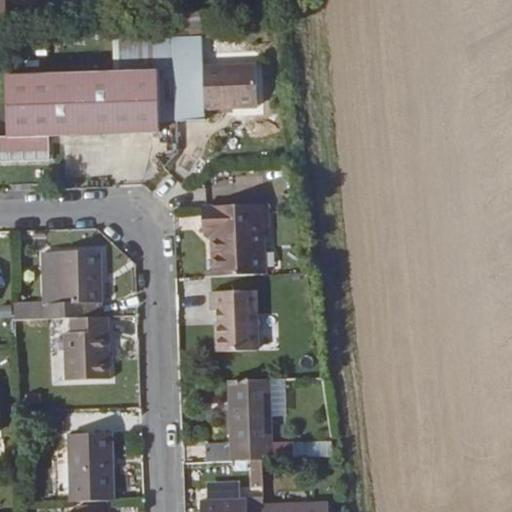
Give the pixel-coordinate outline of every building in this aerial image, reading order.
[(258,115),(256,70),(206,71),(205,43),(173,44),(175,127),(206,126),(206,117),(258,115)] [(159,136),(157,74),(78,77),(80,138),(159,136)] [(80,138),(78,77),(6,80),(7,139),(0,139),(0,164),(48,163),(48,139),(80,138)] [(269,241),(267,210),(202,212),(203,239),(210,239),(211,275),(212,282),(264,281),(263,242),(269,241)] [(98,303),(96,252),(55,253),(56,304),(45,304),(45,321),(66,320),(89,320),(88,303),(98,303)] [(56,304),(55,253),(39,254),(41,304),(45,304),(56,304)] [(214,315),(216,356),(255,355),(252,295),(210,296),(210,315),(214,315)] [(99,319),(98,303),(88,303),(89,320),(99,319)] [(258,314),(259,350),(277,350),(276,314),(258,314)] [(105,381),(104,319),(99,319),(89,320),(66,320),(67,334),(61,334),(63,381),(105,381)] [(270,449),(268,383),(226,384),(229,465),(271,463),(270,449)] [(109,437),(108,411),(88,412),(89,437),(109,437)] [(111,502),(109,437),(89,437),(66,437),(67,503),(111,502)] [(294,462),(294,448),(270,449),(271,463),(294,462)]
